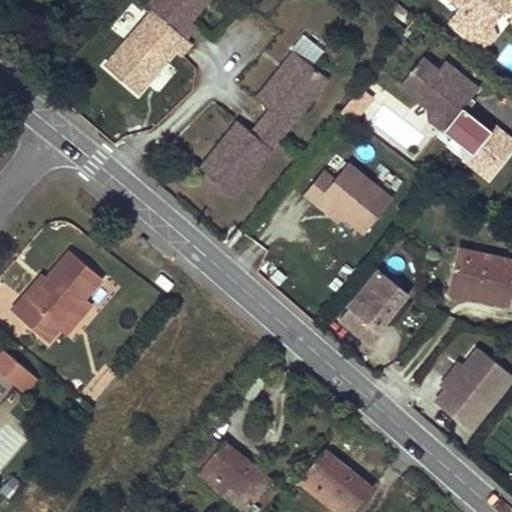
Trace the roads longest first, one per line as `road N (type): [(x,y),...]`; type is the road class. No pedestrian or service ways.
road 1 (secondary): [(54,128),(497,511)]
road 2 (unknown): [(266,13),(97,164)]
